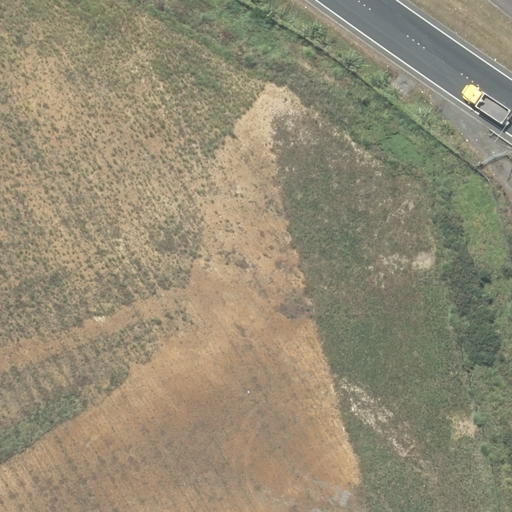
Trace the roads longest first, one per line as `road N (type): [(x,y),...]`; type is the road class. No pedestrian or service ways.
road 1 (trunk): [(511,107),(356,0)]
road 2 (track): [(511,187),(417,43)]
